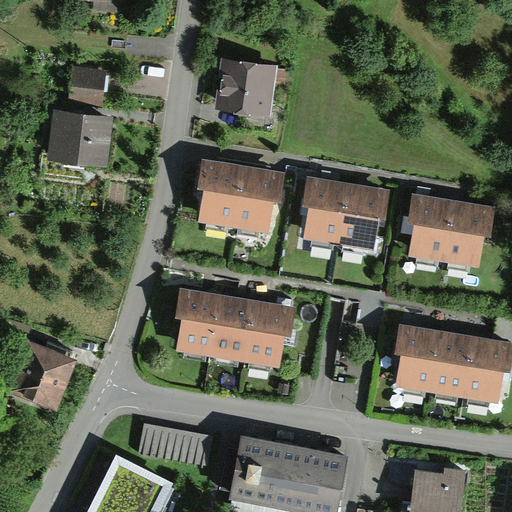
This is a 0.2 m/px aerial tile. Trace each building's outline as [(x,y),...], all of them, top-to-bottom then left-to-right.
[(216,110),(268,118),(276,67),(223,59),(216,110)] [(103,69),(70,66),(67,101),(99,104),(103,69)] [(48,164),(109,168),(112,116),(52,112),(48,164)] [(234,226),(245,165),(204,158),(198,189),(205,191),(200,220),(234,226)] [(245,165),(234,226),(267,232),(272,202),(280,203),(286,171),(245,165)] [(337,242),(347,183),(310,177),(305,206),(311,207),(306,237),(337,242)] [(347,183),(337,242),(373,249),(378,219),(384,220),(389,189),(347,183)] [(410,255),(445,261),(456,201),(413,193),(408,223),(415,225),(410,255)] [(494,208),(456,201),(445,261),(480,266),(485,235),(490,236),(494,208)] [(177,351),(210,357),(220,295),(180,289),(175,319),(182,320),(177,351)] [(246,363),(255,300),(220,295),(210,357),(246,363)] [(255,300),(246,363),(279,368),(284,335),(291,336),(295,306),(255,300)] [(29,327),(8,321),(5,331),(26,337),(29,327)] [(397,387),(430,392),(440,331),(401,325),(396,355),(402,356),(397,387)] [(465,397),(474,336),(440,331),(430,392),(465,397)] [(511,341),(474,336),(465,397),(499,402),(503,373),(511,374),(511,368),(511,341)] [(57,407),(75,359),(25,340),(7,388),(57,407)] [(208,465),(213,433),(145,421),(139,453),(208,465)] [(337,511),(344,480),(348,456),(241,435),(229,500),(233,500),(231,510),(241,511),(337,511)] [(158,511),(172,484),(117,457),(90,511),(158,511)] [(461,511),(466,470),(445,468),(444,475),(415,471),(411,501),(402,500),(400,511),(461,511)]
